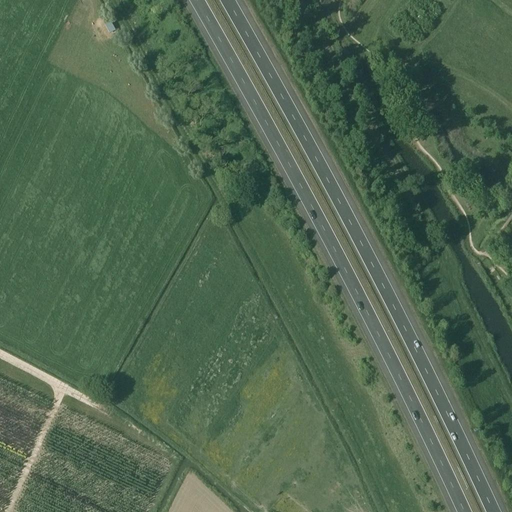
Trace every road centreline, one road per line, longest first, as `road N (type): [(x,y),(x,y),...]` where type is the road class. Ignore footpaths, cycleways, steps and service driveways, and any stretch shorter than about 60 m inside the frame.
road 1 (trunk): [(196,0),(395,364),(464,511)]
road 2 (trunk): [(494,511),(228,0)]
road 3 (track): [(307,0),(441,239),(452,286),(511,410)]
